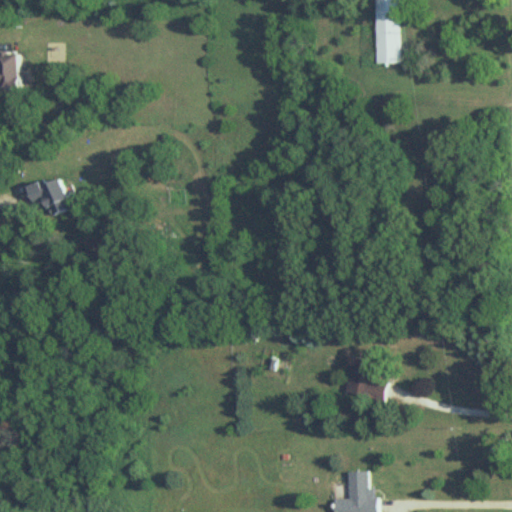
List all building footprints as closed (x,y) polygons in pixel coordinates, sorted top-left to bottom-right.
[(377,0),(378,64),(402,64),(401,0),(377,0)] [(0,52),(0,73),(6,74),(6,89),(28,89),(28,52),(0,52)] [(60,216),(81,209),(68,177),(37,189),(43,204),(54,200),(60,216)] [(384,362),(354,357),(347,394),(389,401),(392,382),(380,379),(384,362)] [(382,511),(382,489),(374,489),(374,472),(354,472),(354,500),(338,500),(338,511),(382,511)]
